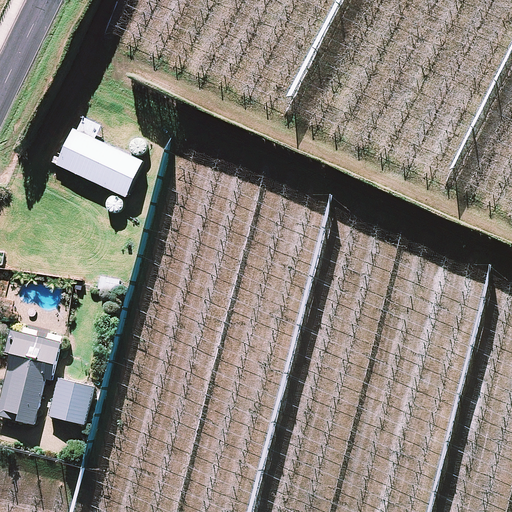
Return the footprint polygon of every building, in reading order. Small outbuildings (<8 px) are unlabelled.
[(102,128),(83,119),(60,167),(129,200),(145,165),(96,141),(102,128)] [(0,268),(4,269),(8,252),(0,250),(0,268)] [(123,279),(103,276),(100,294),(120,297),(123,279)] [(62,347),(9,335),(2,366),(12,368),(0,418),(36,426),(47,380),(54,382),(62,347)] [(96,389),(61,381),(53,419),(87,426),(96,389)]
